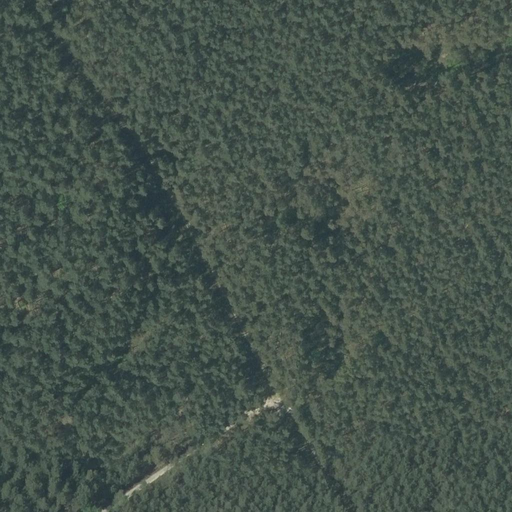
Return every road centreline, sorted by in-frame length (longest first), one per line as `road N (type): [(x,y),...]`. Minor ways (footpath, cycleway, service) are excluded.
road 1 (track): [(28,0),(138,134),(275,389)]
road 2 (track): [(102,511),(275,389)]
road 3 (track): [(342,511),(275,389)]
